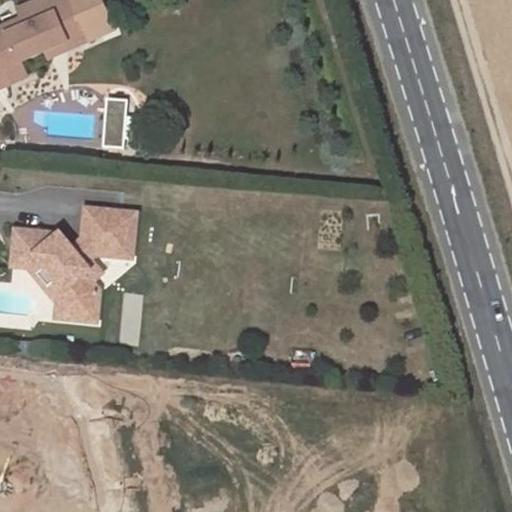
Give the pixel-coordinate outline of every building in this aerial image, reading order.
[(61,31),(104,11),(98,0),(47,0),(19,13),(26,28),(9,36),(6,28),(0,30),(0,95),(14,89),(9,79),(25,72),(23,67),(49,55),(68,46),(61,31)] [(114,32),(104,11),(61,31),(68,46),(49,55),(52,61),(114,32)] [(30,82),(25,72),(9,79),(14,89),(30,82)] [(60,233),(15,230),(14,253),(35,255),(72,297),(70,318),(98,320),(101,289),(93,280),(102,271),(90,258),(96,253),(132,256),(135,211),(86,207),(83,235),(71,247),(60,233)] [(35,255),(14,253),(12,265),(29,267),(59,301),(58,317),(70,318),(72,297),(35,255)] [(125,298),(120,344),(135,345),(139,300),(125,298)]
